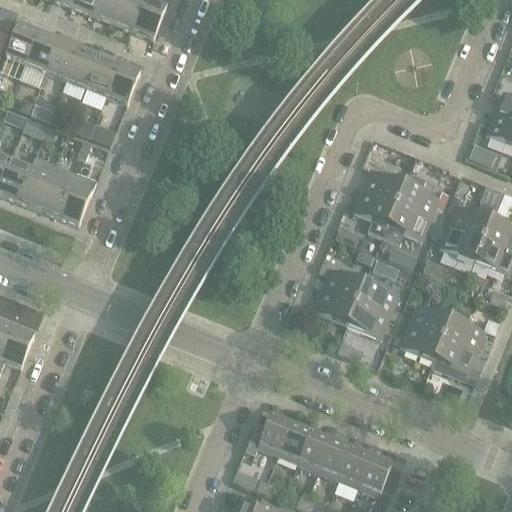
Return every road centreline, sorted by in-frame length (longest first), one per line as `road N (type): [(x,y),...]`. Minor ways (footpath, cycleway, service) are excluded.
road 1 (residential): [(500,0),(449,121),(428,128),(374,109),(352,116),(249,361)]
road 2 (residential): [(197,0),(81,294)]
road 3 (residential): [(249,361),(511,467)]
road 4 (residential): [(0,496),(81,294)]
road 5 (unclassified): [(249,361),(81,294)]
road 6 (residential): [(188,511),(249,361)]
